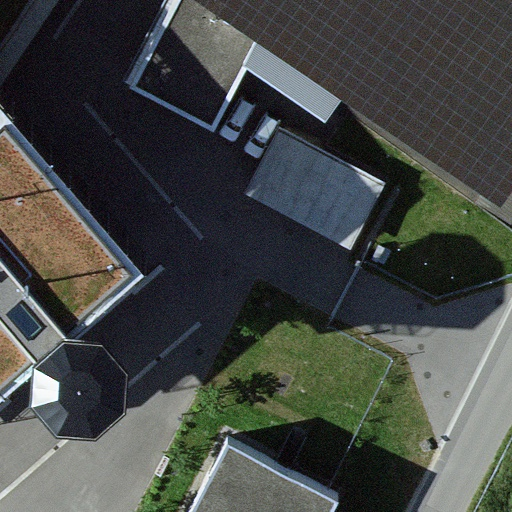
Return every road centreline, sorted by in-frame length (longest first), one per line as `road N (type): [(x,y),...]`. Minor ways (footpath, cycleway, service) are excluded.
road 1 (tertiary): [(511,369),(438,511)]
road 2 (unknown): [(46,511),(101,394)]
